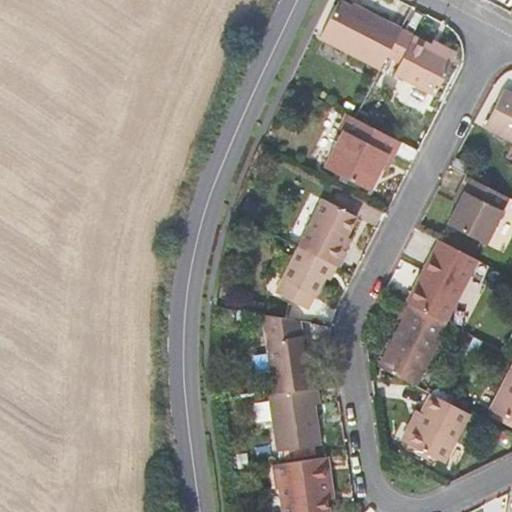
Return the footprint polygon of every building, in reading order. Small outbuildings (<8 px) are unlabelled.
[(360,10),(358,13),(335,1),(317,37),(379,70),(385,58),(399,30),(360,10)] [(393,77),(433,97),(450,63),(427,51),(430,46),(399,30),(385,58),(399,64),(393,77)] [(430,46),(427,51),(450,63),(455,53),(432,41),(430,46)] [(511,94),(504,90),(485,127),(511,140),(511,94)] [(399,143),(346,116),(339,130),(343,132),(325,166),(369,190),(388,155),(391,157),(399,143)] [(457,191),(462,193),(455,206),(445,226),(483,245),(507,199),(464,177),(457,191)] [(462,193),(457,191),(450,203),(455,206),(462,193)] [(352,219),(320,202),(296,249),(327,265),(333,268),(335,269),(343,253),(337,249),(352,219)] [(409,306),(444,325),(476,263),(438,243),(422,273),(426,274),(409,306)] [(304,312),(321,278),(327,265),(296,249),(272,294),(304,312)] [(327,265),(321,278),(327,281),(333,268),(327,265)] [(377,369),(414,388),(447,326),(444,325),(409,306),(404,304),(397,319),(402,321),(377,369)] [(296,321),(260,315),(272,395),(310,390),(301,337),(298,337),(296,321)] [(511,369),(490,413),(511,424),(511,369)] [(311,405),(318,404),(316,389),(310,390),(272,395),(266,396),(275,453),(318,447),(311,405)] [(470,416),(430,396),(419,415),(404,444),(444,465),(470,416)] [(414,412),(399,442),(404,444),(419,415),(414,412)] [(324,459),(270,467),(273,490),(277,489),(280,511),(325,511),(323,495),(330,494),(324,459)]
